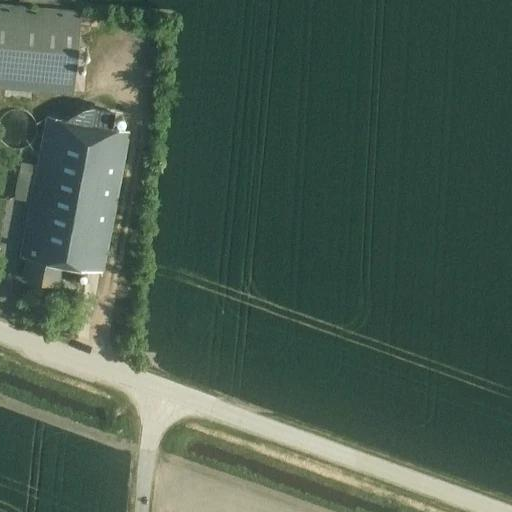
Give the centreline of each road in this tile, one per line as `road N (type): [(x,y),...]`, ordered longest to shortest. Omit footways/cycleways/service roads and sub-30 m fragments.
road 1 (unclassified): [(499,511),(153,387)]
road 2 (unclassified): [(153,387),(0,334)]
road 3 (unclassified): [(141,511),(153,387)]
